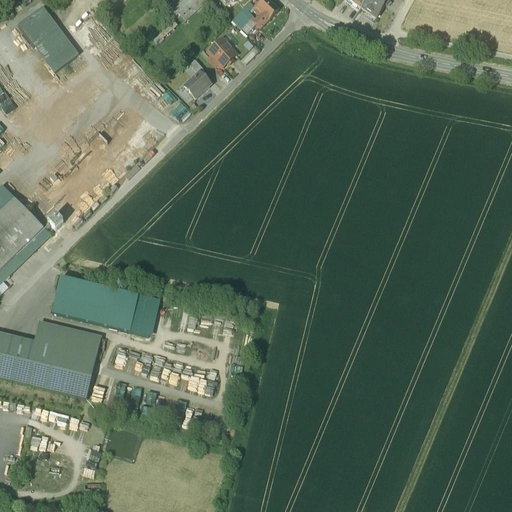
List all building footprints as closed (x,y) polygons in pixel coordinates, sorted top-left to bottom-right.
[(175,0),(169,6),(172,9),(178,15),(180,17),(195,4),(198,0),(175,0)] [(279,13),(266,0),(257,10),(263,16),(269,22),(270,22),(279,13)] [(347,0),(361,9),(367,0),(347,0)] [(367,0),(361,9),(376,20),(384,8),(386,9),(390,4),(388,3),(389,0),(367,0)] [(200,10),(195,4),(180,17),(186,23),(200,10)] [(249,5),(244,11),(248,15),(254,9),(249,5)] [(172,20),(178,15),(172,9),(165,15),(171,21),(171,22),(172,20)] [(248,15),(244,11),(236,19),(243,26),(251,18),(248,15)] [(79,60),(43,13),(18,32),(54,79),(79,60)] [(269,22),(263,16),(256,23),(254,25),(260,31),(269,22)] [(243,26),(236,19),(231,24),(241,32),(249,23),(253,19),(251,18),(243,26)] [(175,23),(172,20),(171,22),(171,21),(166,26),(168,29),(174,24),(175,23)] [(177,28),(174,24),(168,29),(158,38),(162,42),(177,28)] [(236,56),(223,42),(209,55),(211,57),(219,67),(222,69),(236,56)] [(219,67),(211,57),(207,61),(215,70),(219,67)] [(204,73),(195,63),(190,67),(198,76),(199,77),(204,73)] [(198,76),(184,88),(194,98),(196,101),(210,89),(199,77),(198,76)] [(194,98),(184,88),(179,93),(189,103),(194,98)] [(0,216),(15,202),(1,188),(0,188),(0,216)] [(0,272),(43,231),(15,202),(0,216),(0,272)] [(63,225),(56,217),(48,225),(56,233),(63,225)] [(43,231),(0,272),(0,286),(50,238),(43,231)] [(139,299),(60,281),(52,317),(130,336),(139,299)] [(35,346),(0,337),(0,384),(87,406),(102,340),(39,325),(35,346)] [(233,358),(230,373),(240,375),(243,360),(233,358)] [(192,382),(199,384),(197,391),(211,395),(217,374),(196,368),(192,382)] [(185,413),(184,428),(200,429),(201,408),(195,408),(194,413),(185,413)] [(29,443),(27,455),(35,456),(37,444),(29,443)]
